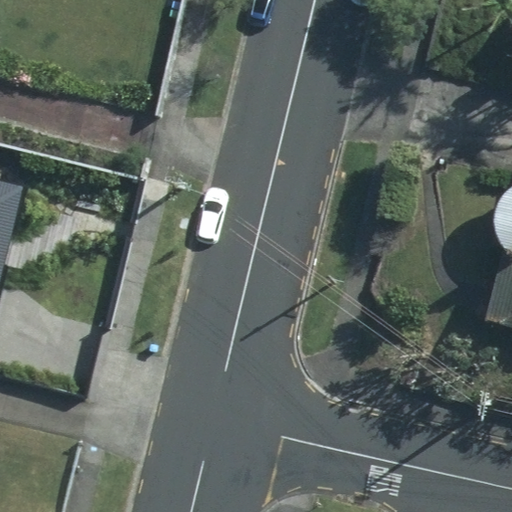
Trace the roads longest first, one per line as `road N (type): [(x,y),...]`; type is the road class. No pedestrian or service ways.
road 1 (tertiary): [(319,0),(217,424)]
road 2 (residential): [(217,424),(511,489)]
